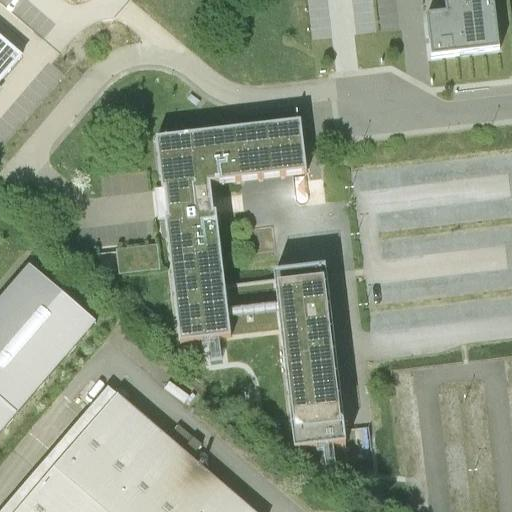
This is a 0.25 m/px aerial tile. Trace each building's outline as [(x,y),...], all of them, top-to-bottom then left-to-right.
[(430,63),(498,56),(491,0),(444,0),(446,16),(425,19),(430,63)] [(0,86),(23,58),(0,39),(0,86)] [(200,104),(190,97),(187,101),(197,108),(200,104)] [(214,199),(213,186),(241,183),(293,177),(309,175),(303,124),(156,141),(162,191),(166,191),(168,207),(170,222),(166,222),(181,344),(231,338),(229,322),(279,316),(295,453),(345,447),(324,270),(298,273),(274,276),(275,282),(225,287),(216,216),(215,205),(214,199)] [(159,273),(156,248),(116,253),(117,255),(119,278),(122,278),(159,273)] [(0,423),(93,311),(25,255),(0,285),(0,423)] [(17,511),(251,511),(115,397),(17,511)] [(369,428),(350,429),(350,447),(370,446),(369,428)]
